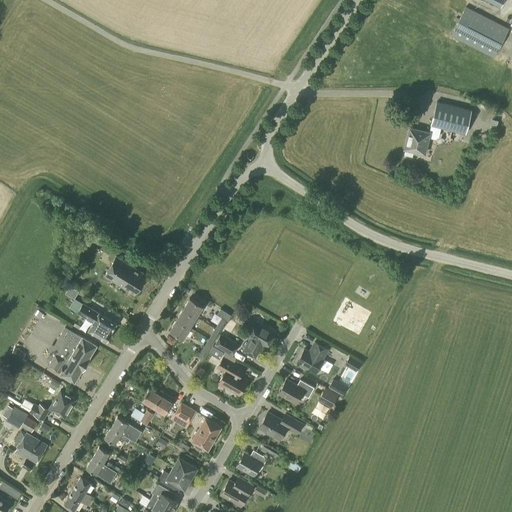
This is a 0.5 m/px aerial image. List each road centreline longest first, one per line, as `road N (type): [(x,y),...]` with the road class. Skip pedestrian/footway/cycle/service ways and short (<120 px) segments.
road 1 (unclassified): [(511,276),(376,240),(262,168)]
road 2 (tertiary): [(31,511),(144,330)]
road 3 (tertiary): [(144,330),(221,203),(245,173),(262,168)]
road 4 (tertiary): [(262,168),(270,133),(358,0)]
road 5 (residential): [(242,418),(178,381),(144,330)]
